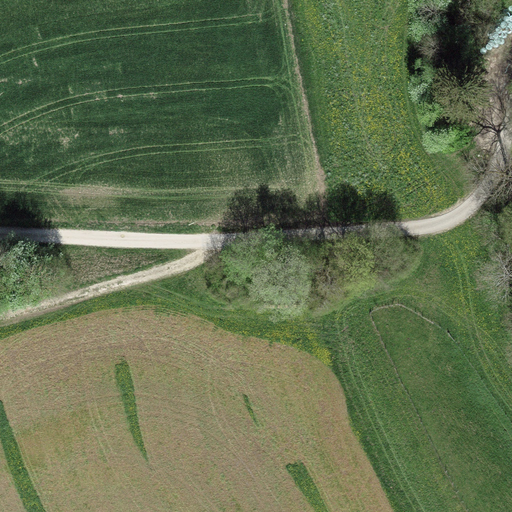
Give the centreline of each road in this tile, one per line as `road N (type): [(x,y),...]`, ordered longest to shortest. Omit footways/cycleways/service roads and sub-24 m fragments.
road 1 (track): [(511,115),(493,175),(465,206),(418,228),(187,244),(0,234)]
road 2 (track): [(0,316),(155,276),(233,240)]
road 3 (track): [(493,175),(441,163),(428,148),(415,103),(422,0)]
